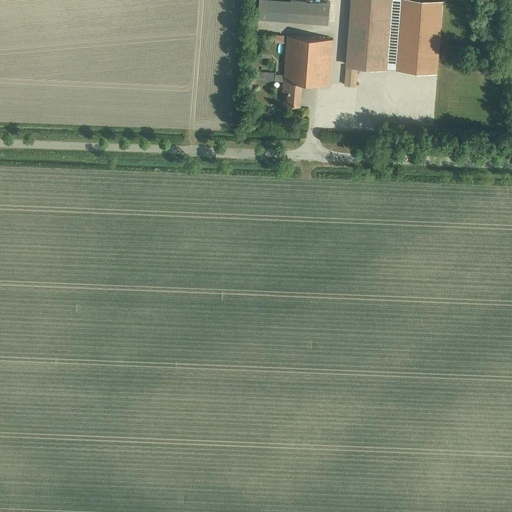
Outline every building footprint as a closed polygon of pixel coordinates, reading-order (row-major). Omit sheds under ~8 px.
[(254,0),(254,13),(285,16),(286,0),(254,0)] [(288,20),(328,23),(330,3),(290,0),(288,20)] [(351,0),(346,64),(396,68),(401,0),(351,0)] [(434,0),(401,0),(396,68),(437,71),(443,1),(434,0)] [(302,82),(329,84),(333,39),(287,35),(284,75),(257,73),(256,78),(290,81),(288,103),(300,104),(302,82)] [(345,85),(356,86),(357,68),(346,67),(345,85)]
